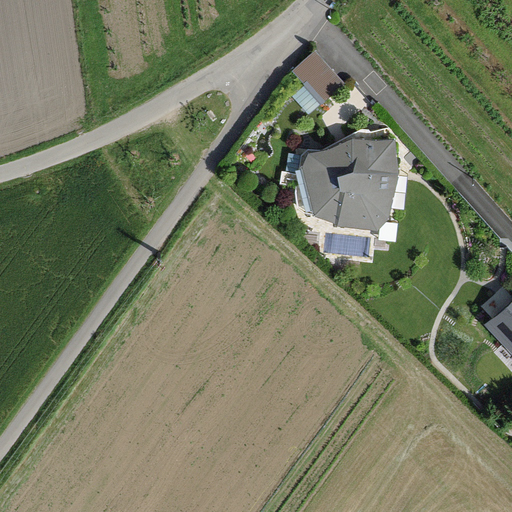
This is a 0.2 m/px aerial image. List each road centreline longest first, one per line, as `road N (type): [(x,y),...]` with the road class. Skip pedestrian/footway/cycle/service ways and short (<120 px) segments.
road 1 (unclassified): [(279,40),(254,101),(0,451)]
road 2 (unclassified): [(279,40),(90,142),(0,174)]
road 3 (residential): [(511,233),(308,12)]
